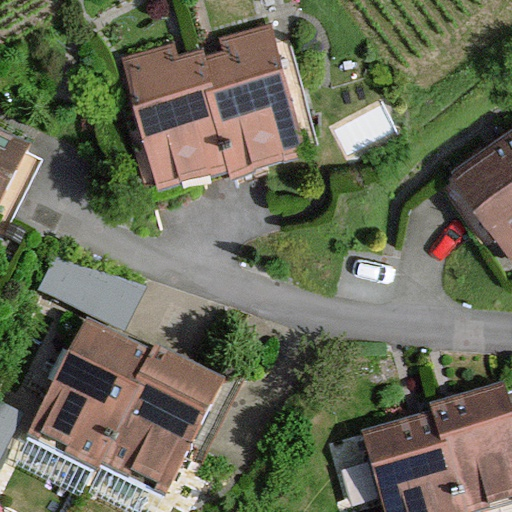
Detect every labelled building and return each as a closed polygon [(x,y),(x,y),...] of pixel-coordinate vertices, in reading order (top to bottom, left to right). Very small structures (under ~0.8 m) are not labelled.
[(123,68),(162,199),(306,158),(267,26),(123,68)] [(511,126),(446,175),(511,263),(511,126)] [(0,225),(32,169),(0,150),(0,225)] [(59,254),(43,291),(128,327),(144,290),(59,254)] [(89,327),(25,442),(98,481),(105,467),(169,502),(231,389),(156,348),(149,360),(89,327)] [(435,420),(359,447),(382,511),(511,511),(511,424),(500,391),(433,415),(435,420)]
